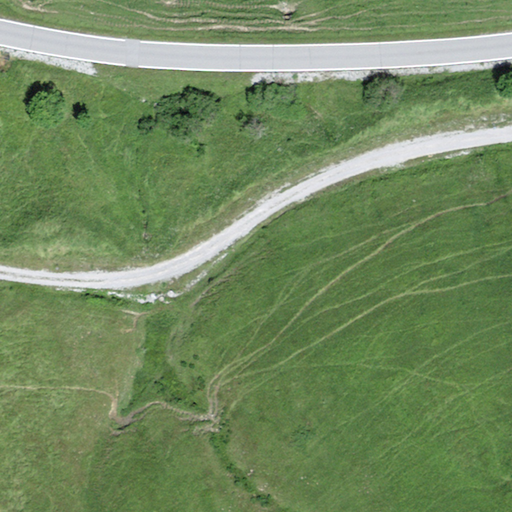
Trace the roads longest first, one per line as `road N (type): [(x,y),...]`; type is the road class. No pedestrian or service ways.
road 1 (track): [(0,277),(71,280),(160,270),(316,185),(392,154),(511,133)]
road 2 (unclassified): [(0,34),(182,60),(422,63),(511,47)]
